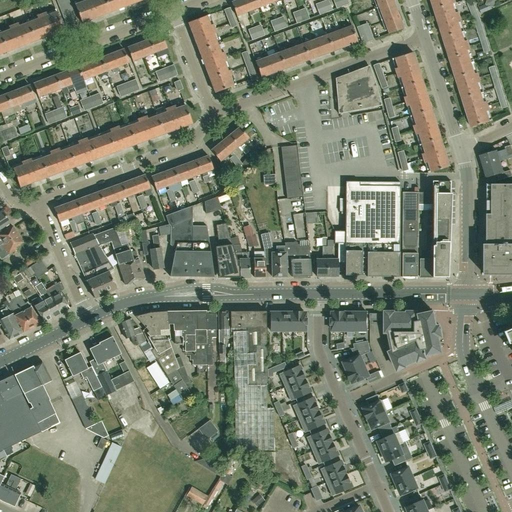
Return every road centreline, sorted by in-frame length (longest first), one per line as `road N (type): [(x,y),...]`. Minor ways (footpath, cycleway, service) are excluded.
road 1 (tertiary): [(89,316),(159,294),(316,293)]
road 2 (residential): [(211,114),(424,38)]
road 3 (residential): [(211,114),(180,149),(32,209)]
road 4 (residential): [(171,14),(0,80)]
road 5 (tertiary): [(316,293),(467,294)]
road 6 (residential): [(467,294),(461,149)]
road 7 (residential): [(89,316),(46,222),(32,209)]
road 8 (residential): [(340,400),(387,511)]
